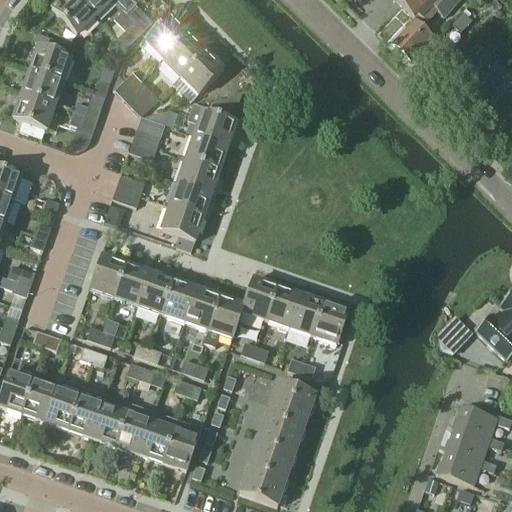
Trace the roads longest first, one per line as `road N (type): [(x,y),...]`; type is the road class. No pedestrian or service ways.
road 1 (tertiary): [(511,201),(305,0)]
road 2 (residential): [(411,511),(450,399),(481,354)]
road 3 (residential): [(35,330),(90,174)]
